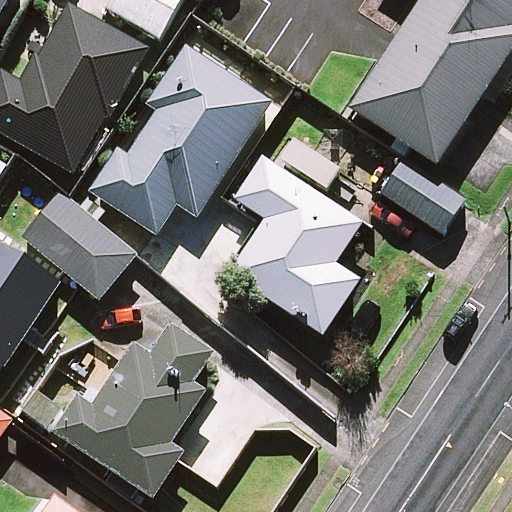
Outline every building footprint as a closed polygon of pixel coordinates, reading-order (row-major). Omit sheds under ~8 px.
[(0,0),(0,18),(10,0),(0,0)] [(183,0),(111,0),(104,13),(159,43),(183,0)] [(511,0),(420,0),(362,86),(448,144),(511,48),(511,0)] [(147,54),(69,11),(58,32),(42,22),(9,81),(2,77),(0,80),(0,137),(76,180),(147,54)] [(272,109),(187,52),(147,111),(152,114),(95,199),(156,240),(177,210),(196,223),(272,109)] [(387,207),(378,202),(297,148),(279,174),(263,163),(234,206),(264,226),(229,279),(322,340),(358,286),(333,270),(363,224),(372,230),(387,207)] [(136,262),(64,197),(23,160),(0,185),(0,201),(33,231),(25,240),(97,305),(136,262)] [(463,204),(404,164),(382,197),(441,237),(463,204)] [(211,361),(170,333),(149,364),(128,349),(96,396),(86,389),(54,436),(152,504),(183,459),(170,450),(206,398),(192,388),(211,361)] [(0,440),(11,427),(0,418),(0,440)] [(62,511),(46,500),(37,511),(62,511)]
